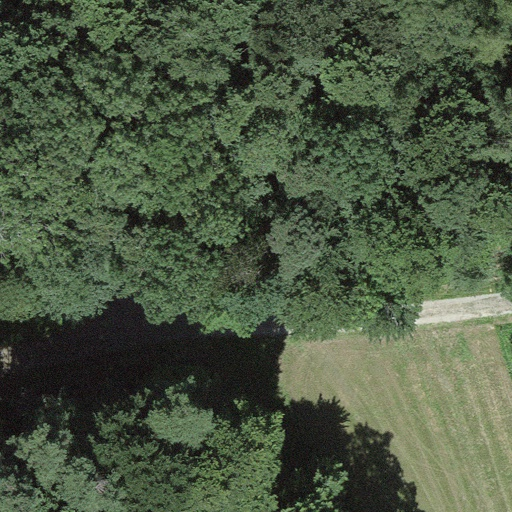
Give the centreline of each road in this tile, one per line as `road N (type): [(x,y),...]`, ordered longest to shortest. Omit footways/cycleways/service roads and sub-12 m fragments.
road 1 (track): [(511,295),(118,334),(0,357)]
road 2 (track): [(118,334),(0,51)]
